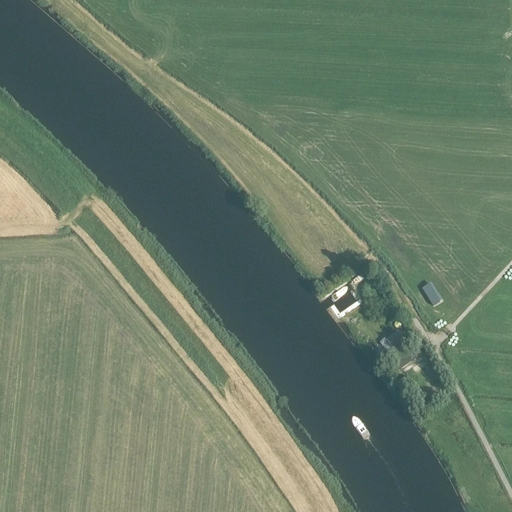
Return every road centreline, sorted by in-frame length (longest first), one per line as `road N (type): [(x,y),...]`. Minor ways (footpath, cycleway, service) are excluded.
road 1 (track): [(318,511),(55,166),(0,123)]
road 2 (track): [(61,0),(263,152),(342,227),(413,320)]
road 3 (unclassified): [(511,495),(413,320)]
